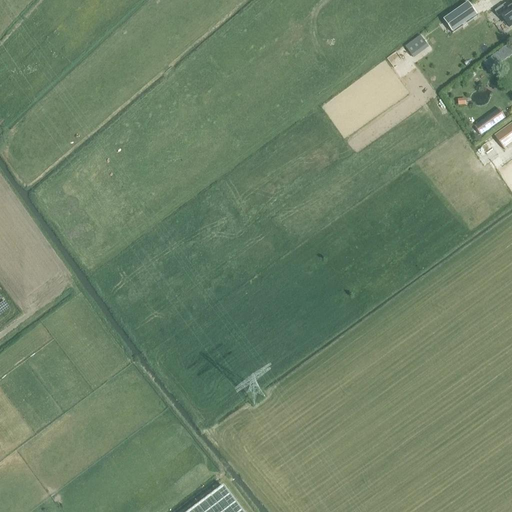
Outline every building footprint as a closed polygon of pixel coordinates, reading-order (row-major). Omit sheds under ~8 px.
[(469,4),(443,22),(452,34),(477,17),(469,4)] [(505,5),(494,12),(498,18),(501,16),(510,29),(511,26),(511,7),(509,10),(505,5)] [(420,37),(405,48),(412,58),(428,47),(420,37)] [(499,111),(474,128),(480,137),(505,119),(499,111)] [(511,124),(494,138),(504,151),(511,144),(511,124)] [(242,511),(226,490),(224,488),(192,511),(242,511)]
